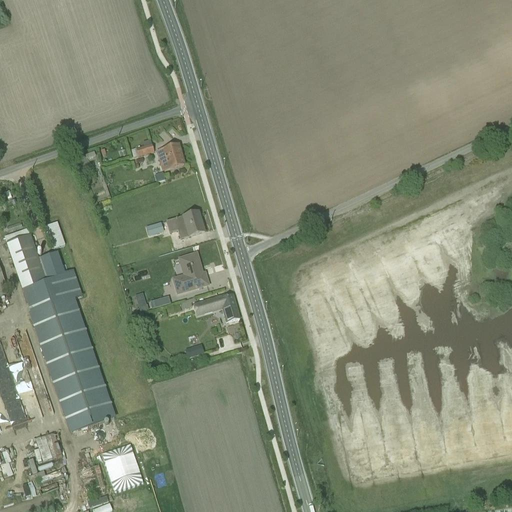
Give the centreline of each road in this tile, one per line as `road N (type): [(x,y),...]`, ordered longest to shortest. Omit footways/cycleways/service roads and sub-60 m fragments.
road 1 (residential): [(241,255),(511,131)]
road 2 (secondary): [(241,255),(311,511)]
road 3 (unclassified): [(0,174),(197,104)]
road 4 (secondary): [(197,104),(241,255)]
